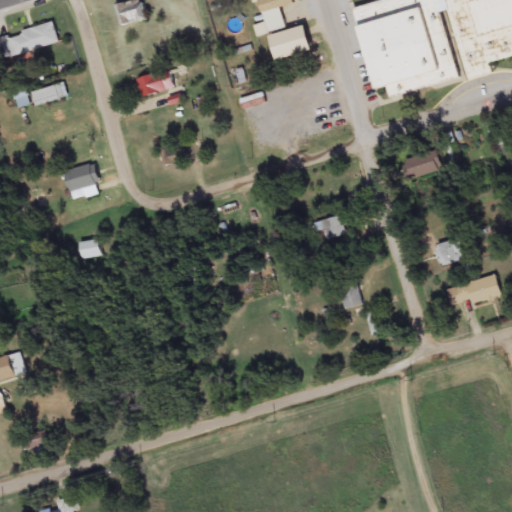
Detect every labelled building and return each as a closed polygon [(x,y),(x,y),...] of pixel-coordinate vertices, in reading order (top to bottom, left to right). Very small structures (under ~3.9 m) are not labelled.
[(256,0),(264,26),(254,28),(258,40),(287,32),(281,10),(295,6),(293,0),(256,0)] [(353,9),(385,0),(511,0),(511,69),(379,106),(353,9)] [(115,9),(122,30),(148,22),(141,1),(115,9)] [(61,45),(55,25),(0,41),(0,51),(3,62),(61,45)] [(137,82),(142,100),(175,91),(170,73),(137,82)] [(69,100),(65,86),(32,95),(36,110),(69,100)] [(15,95),(20,112),(32,108),(27,91),(15,95)] [(65,122),(62,111),(50,115),(53,125),(65,122)] [(156,155),(163,172),(188,162),(181,145),(156,155)] [(443,173),(437,153),(402,164),(408,184),(443,173)] [(100,196),(97,187),(101,185),(95,165),(65,175),(75,205),(100,196)] [(317,235),(325,233),(327,242),(347,238),(343,219),(315,225),(317,235)] [(78,247),(82,263),(102,258),(98,242),(78,247)] [(440,270),(466,263),(460,242),(434,249),(440,270)] [(503,299),(496,278),(451,291),(456,306),(473,301),(475,308),(503,299)] [(347,313),(364,307),(356,281),(339,287),(347,313)] [(368,316),(372,338),(385,336),(381,314),(368,316)] [(0,361),(0,383),(26,378),(21,357),(0,361)] [(32,439),(38,457),(46,454),(44,447),(49,445),(46,434),(32,439)] [(76,511),(74,500),(58,503),(59,510),(50,511),(76,511)]
